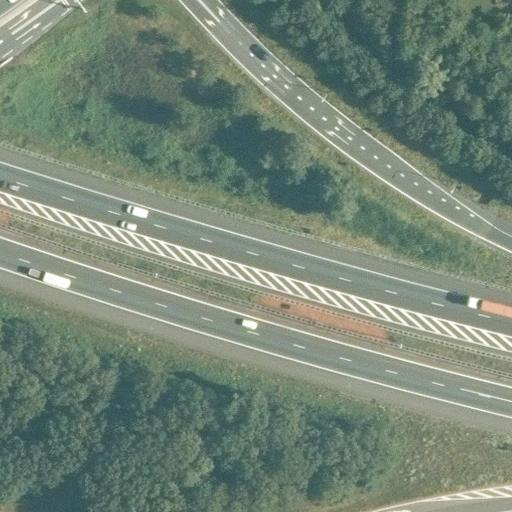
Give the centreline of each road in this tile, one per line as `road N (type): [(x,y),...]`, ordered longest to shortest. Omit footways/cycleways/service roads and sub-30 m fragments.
road 1 (motorway): [(0,251),(300,347),(511,402)]
road 2 (motorway): [(511,321),(0,176)]
road 3 (motorway): [(511,244),(345,145),(250,66),(189,0)]
